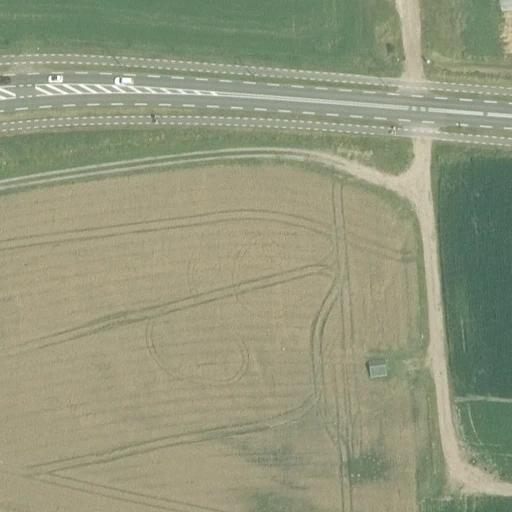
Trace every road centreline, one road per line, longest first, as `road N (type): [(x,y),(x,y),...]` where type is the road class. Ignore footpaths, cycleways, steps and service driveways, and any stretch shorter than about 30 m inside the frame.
road 1 (tertiary): [(511,116),(128,89),(0,94)]
road 2 (track): [(425,198),(308,152),(0,183)]
road 3 (track): [(419,134),(455,484),(511,489)]
